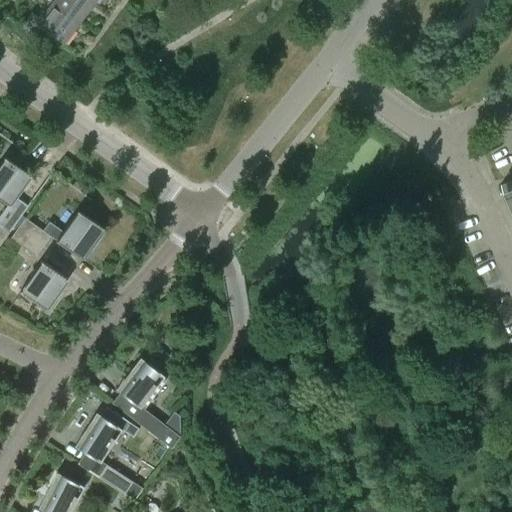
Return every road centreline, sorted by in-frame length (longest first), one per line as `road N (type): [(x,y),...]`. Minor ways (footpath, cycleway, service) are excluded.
road 1 (residential): [(0,70),(198,220)]
road 2 (residential): [(198,220),(330,57)]
road 3 (residential): [(198,220),(55,371)]
road 4 (residential): [(511,274),(447,142)]
road 5 (residential): [(447,142),(330,57)]
